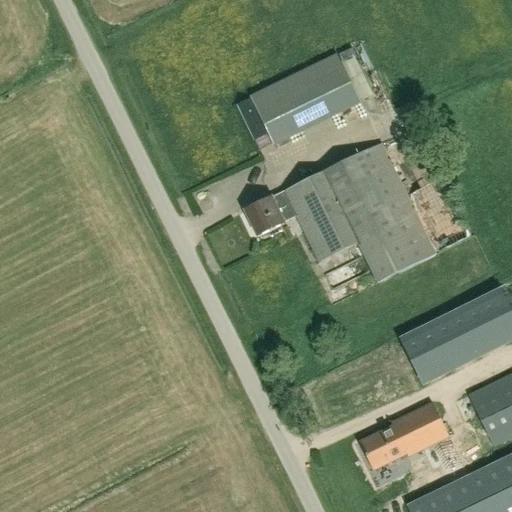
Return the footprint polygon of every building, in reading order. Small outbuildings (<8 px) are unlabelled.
[(337,54),(250,97),(274,146),(361,104),(337,54)] [(258,235),(283,223),(296,217),(319,264),(358,245),(377,284),(436,255),(383,144),(284,192),(285,195),(272,201),(272,200),(247,212),(258,235)] [(435,380),(490,358),(471,312),(441,324),(447,339),(423,349),(435,380)] [(315,352),(320,367),(349,358),(344,342),(315,352)] [(511,374),(469,395),(495,446),(511,438),(511,374)] [(361,444),(373,471),(407,454),(408,457),(449,437),(433,405),(392,425),(394,428),(361,444)] [(481,431),(434,454),(444,472),(490,449),(481,431)] [(511,511),(511,454),(408,504),(412,511),(511,511)]
